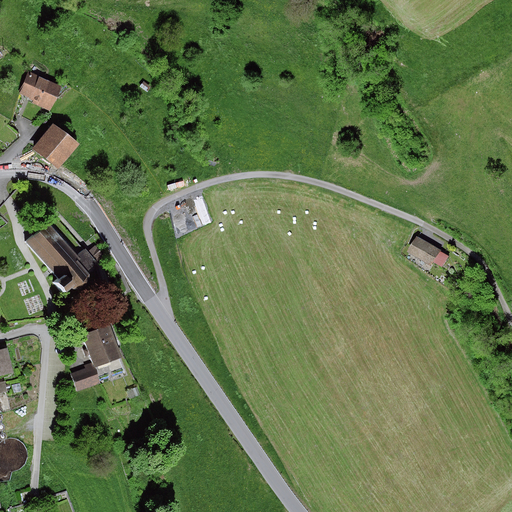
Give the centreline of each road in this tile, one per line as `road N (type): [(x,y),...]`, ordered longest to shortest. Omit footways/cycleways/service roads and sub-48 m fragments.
road 1 (track): [(154,307),(164,297),(150,214),(196,187),(264,174),(341,190),(447,238),(480,261),(511,320)]
road 2 (tertiary): [(299,511),(92,210),(54,179),(0,172)]
road 3 (residential): [(0,338),(31,328),(46,338),(36,499)]
